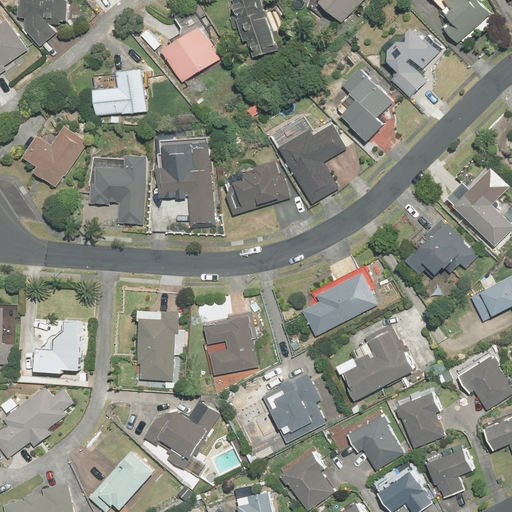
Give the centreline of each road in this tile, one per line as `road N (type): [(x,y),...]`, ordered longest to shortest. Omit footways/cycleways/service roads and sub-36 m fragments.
road 1 (residential): [(0,235),(25,250),(201,263),(280,250),(351,217),(511,65)]
road 2 (residential): [(138,0),(0,112)]
